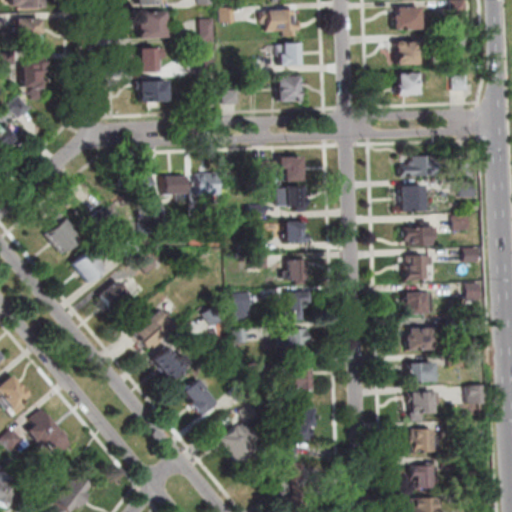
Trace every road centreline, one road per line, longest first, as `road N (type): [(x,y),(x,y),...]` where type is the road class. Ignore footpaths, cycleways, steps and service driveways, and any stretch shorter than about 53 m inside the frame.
road 1 (residential): [(361,511),(343,0)]
road 2 (residential): [(83,143),(497,127)]
road 3 (residential): [(496,112),(91,130)]
road 4 (secondary): [(496,95),(509,461)]
road 5 (residential): [(225,511),(0,240)]
road 6 (residential): [(0,298),(180,511)]
road 7 (residential): [(0,211),(91,130),(89,0)]
